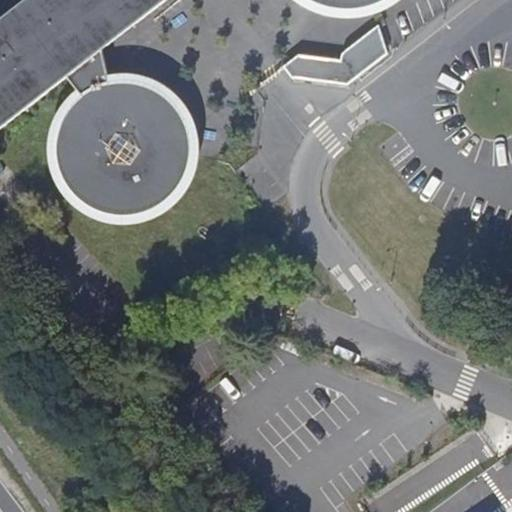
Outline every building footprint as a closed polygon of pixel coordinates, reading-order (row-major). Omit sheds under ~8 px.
[(74,195),(80,201),(87,206),(94,210),(102,214),(110,216),(119,218),(127,218),(136,217),(144,215),(152,212),(160,209),(167,204),(173,198),(179,192),(184,185),(188,177),(191,169),(192,161),(193,152),(193,144),(192,135),(189,127),(187,121),(149,138),(148,135),(146,133),(144,130),(141,128),(138,126),(135,125),(132,124),(129,123),(125,123),(122,123),(120,123),(111,83),(104,50),(168,0),(0,0),(0,130),(68,78),(72,83),(82,97),(77,102),(71,108),(67,115),(63,123),(60,131),(58,139),(57,147),(57,156),(59,164),(61,173),(64,181),(69,188),(74,195)] [(372,9),(369,0),(307,0),(316,5),(325,8),(335,11),(345,12),(355,12),(365,10),(372,9)] [(369,0),(372,9),(375,8),(384,4),(391,0),(369,0)] [(389,54),(380,26),(349,50),(346,52),(344,54),(343,57),(342,59),(342,62),(300,56),(284,68),(293,79),(346,87),(389,54)] [(186,119),(182,112),(177,105),(170,99),(164,94),(156,89),(148,86),(140,83),(132,82),(123,82),(115,82),(111,83),(120,123),(122,123),(125,123),(129,123),(132,124),(135,125),(138,126),(141,128),(144,130),(146,133),(148,135),(149,138),(187,121),(186,119)]
